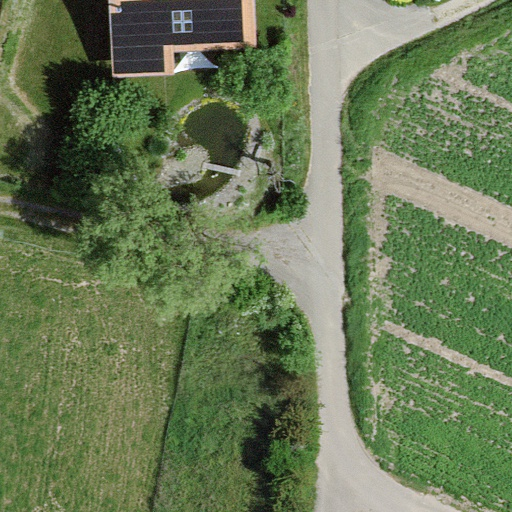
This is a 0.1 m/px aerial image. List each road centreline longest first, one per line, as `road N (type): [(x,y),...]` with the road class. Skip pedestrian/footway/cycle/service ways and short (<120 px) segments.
road 1 (unclassified): [(430,511),(340,471),(320,0)]
road 2 (track): [(322,44),(394,28),(454,0)]
